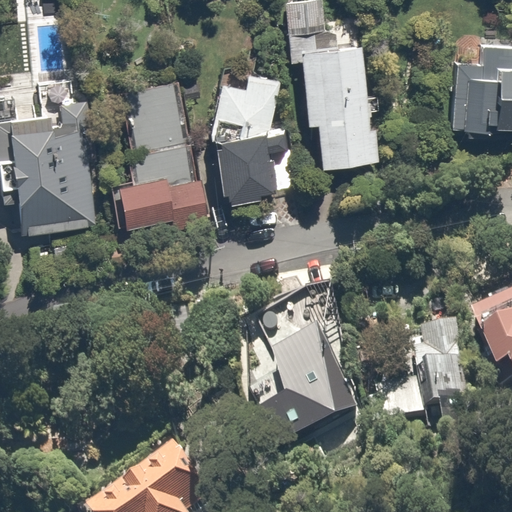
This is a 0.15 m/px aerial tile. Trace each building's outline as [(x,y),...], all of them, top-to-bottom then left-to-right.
[(284,0),(286,22),(325,19),(323,0),(284,0)] [(315,115),(323,163),(379,154),(360,36),(296,46),(307,117),(315,115)] [(511,118),(511,48),(492,48),(492,65),(455,64),(453,123),(493,124),(494,118),(511,118)] [(209,133),(220,188),(271,181),(272,188),(290,185),(286,144),(267,145),(266,128),(274,72),(242,69),(242,79),(216,76),(209,133)] [(202,203),(172,74),(116,88),(135,170),(116,174),(127,221),(202,203)] [(71,117),(68,84),(35,87),(37,107),(9,110),(12,148),(0,148),(0,180),(15,179),(19,226),(92,219),(87,159),(97,157),(92,128),(84,129),(83,116),(71,117)] [(511,297),(477,311),(499,369),(509,365),(511,372),(511,297)] [(471,425),(459,319),(419,325),(421,345),(411,346),(414,376),(436,374),(442,428),(471,425)] [(357,405),(330,343),(281,363),(308,426),(357,405)] [(403,380),(378,382),(381,417),(415,414),(412,379),(403,380)] [(184,434),(102,491),(95,511),(200,511),(226,494),(184,434)]
